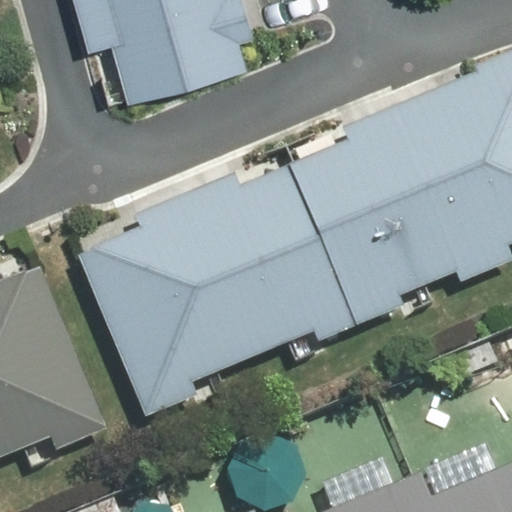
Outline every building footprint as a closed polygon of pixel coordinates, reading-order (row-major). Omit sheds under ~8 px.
[(95,0),(127,101),(251,62),(231,0),(95,0)] [(511,84),(90,260),(153,410),(511,259),(511,84)] [(34,281),(0,295),(0,467),(96,427),(34,281)] [(511,511),(511,460),(499,466),(489,442),(316,511),(511,511)] [(119,511),(113,496),(75,511),(119,511)]
